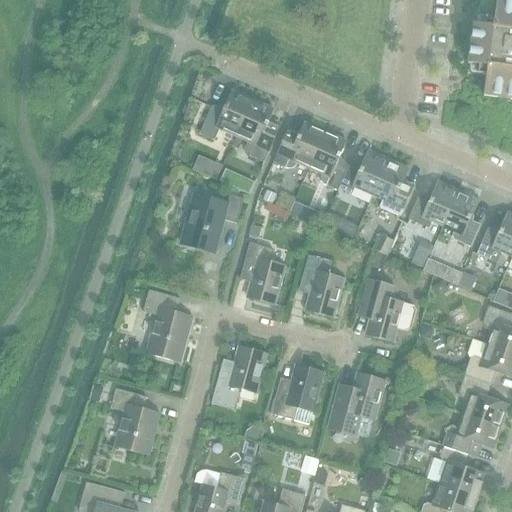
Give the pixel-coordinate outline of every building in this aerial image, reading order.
[(484,25),(473,24),(468,64),(478,65),(477,74),(486,75),(483,96),(511,99),(511,0),(496,0),(494,18),(485,16),(484,25)] [(219,129),(236,137),(252,100),(231,91),(222,111),(211,106),(199,134),(214,140),(219,129)] [(252,100),(236,137),(247,141),(244,148),(245,154),(247,155),(249,155),(264,162),(276,135),(280,124),(269,119),(274,109),(256,102),(252,100)] [(283,138),(273,162),(287,168),(292,168),(295,165),(296,163),(309,169),(325,132),(303,122),(299,133),(288,129),(283,138)] [(325,132),(309,169),(329,177),(326,185),(338,190),(338,189),(339,189),(348,167),(337,162),(346,141),(325,132)] [(348,167),(339,189),(350,194),(353,187),(372,195),(388,160),(368,151),(359,171),(348,167)] [(388,160),(372,195),(383,200),(380,207),(388,210),(400,216),(410,194),(414,184),(403,179),(408,168),(388,160)] [(431,221),(442,226),(458,190),(437,181),(428,202),(417,197),(408,219),(428,228),(431,221)] [(458,190),(442,226),(454,231),(452,235),(453,239),(470,247),(480,225),(469,220),(478,199),(458,190)] [(194,194),(182,240),(215,249),(223,220),(236,223),(243,198),(229,194),(227,203),(194,194)] [(501,252),(511,257),(511,256),(511,214),(507,212),(498,233),(487,228),(476,254),(496,263),(501,252)] [(379,234),(372,249),(387,255),(393,241),(379,234)] [(253,273),(247,297),(274,305),(284,266),(269,262),(273,249),(249,243),(242,270),(253,273)] [(311,289),(305,310),(333,317),(343,279),(328,275),(331,262),(308,255),(300,286),(311,289)] [(447,267),(442,279),(457,285),(462,273),(447,267)] [(361,307),(358,316),(370,319),(366,335),(393,342),(397,326),(406,329),(409,327),(414,311),(412,308),(403,305),(403,303),(388,299),(391,286),(368,280),(361,307)] [(179,363),(192,316),(176,312),(180,299),(149,290),(143,312),(156,315),(146,354),(179,363)] [(491,330),(487,344),(511,353),(511,328),(511,324),(511,314),(488,306),(482,323),(484,328),(491,330)] [(470,358),(464,375),(491,385),(496,372),(511,377),(511,353),(487,344),(472,339),(467,353),(470,358)] [(255,393),(266,354),(239,347),(232,370),(221,367),(211,404),(233,410),(239,389),(255,393)] [(270,414),(294,420),(309,425),(323,373),(296,366),(289,390),(277,387),(270,414)] [(374,420),(384,381),(357,374),(351,397),(337,393),(328,429),(355,436),(360,416),(374,420)] [(467,400),(463,414),(500,427),(508,405),(487,398),(491,385),(464,375),(458,393),(460,397),(467,400)] [(148,456),(159,413),(143,409),(146,397),(115,389),(110,408),(124,412),(114,447),(148,456)] [(447,435),(443,446),(468,454),(478,458),(482,445),(493,449),(500,427),(463,414),(458,427),(452,425),(444,429),(447,435)] [(446,462),(439,483),(478,497),(482,482),(481,482),(484,474),(464,467),(468,454),(443,446),(439,456),(441,461),(446,462)] [(202,484),(194,511),(221,511),(225,500),(239,504),(245,479),(220,472),(220,475),(205,471),(204,471),(203,471),(201,471),(200,472),(199,472),(197,473),(197,474),(196,476),(194,482),(202,484)] [(124,493),(115,490),(86,482),(78,511),(81,511),(135,511),(120,508),(124,493)] [(423,505),(420,511),(448,511),(450,511),(471,511),(472,510),(473,511),(478,497),(439,483),(432,504),(427,503),(423,505)] [(300,511),(305,495),(282,489),(278,504),(264,501),(260,511),(300,511)]
